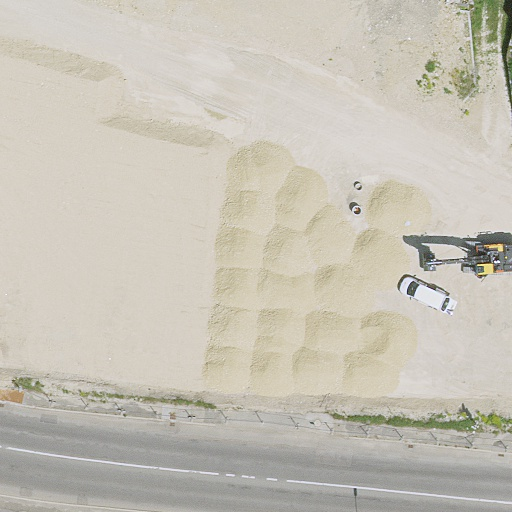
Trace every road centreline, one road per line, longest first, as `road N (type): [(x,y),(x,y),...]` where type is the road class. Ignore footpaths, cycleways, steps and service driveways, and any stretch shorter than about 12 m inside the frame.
road 1 (primary): [(0,445),(511,501)]
road 2 (unknown): [(275,479),(290,340),(279,256),(257,195),(201,126)]
